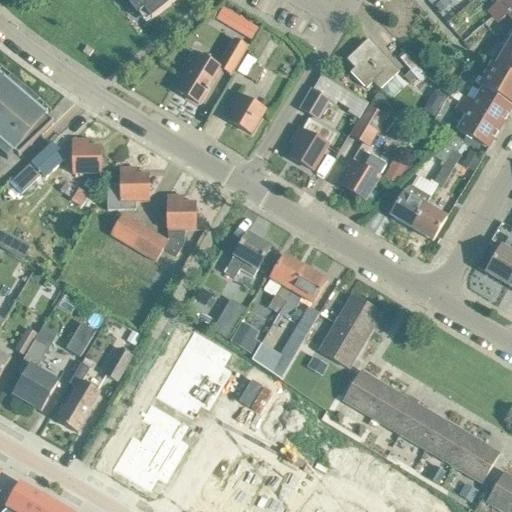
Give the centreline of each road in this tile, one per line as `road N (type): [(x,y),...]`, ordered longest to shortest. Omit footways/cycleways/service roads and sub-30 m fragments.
road 1 (residential): [(241,184),(91,95),(0,22)]
road 2 (residential): [(436,298),(241,184)]
road 3 (residential): [(342,23),(241,184)]
road 4 (residential): [(436,298),(511,173)]
road 5 (residential): [(182,511),(251,384)]
road 6 (residential): [(118,511),(0,442)]
